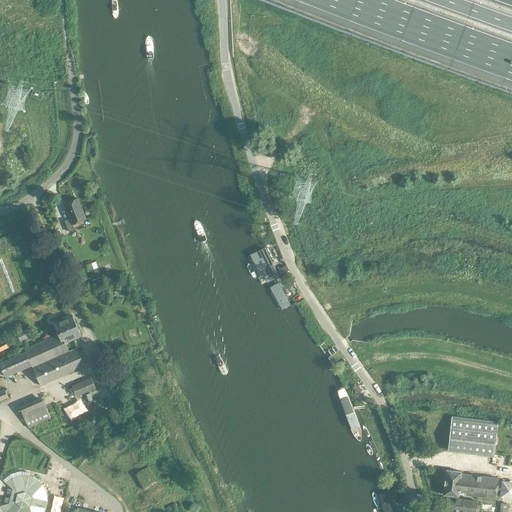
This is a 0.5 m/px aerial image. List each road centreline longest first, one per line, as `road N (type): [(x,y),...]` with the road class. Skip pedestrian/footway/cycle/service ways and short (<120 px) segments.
road 1 (unclassified): [(413,511),(396,437),(296,279),(266,209),(227,79),(221,0)]
road 2 (unclassified): [(0,212),(69,160),(76,131),(62,27)]
road 3 (track): [(511,304),(451,287),(384,292),(317,310)]
road 4 (motorway): [(354,0),(511,60)]
